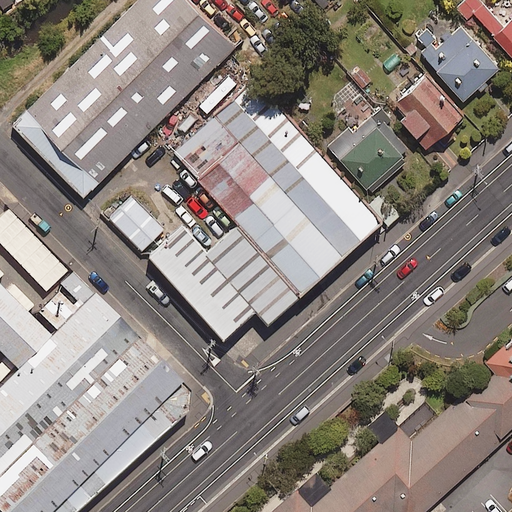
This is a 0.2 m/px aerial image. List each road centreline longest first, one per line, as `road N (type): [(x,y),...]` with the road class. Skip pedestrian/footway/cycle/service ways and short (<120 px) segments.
road 1 (residential): [(257,413),(0,157)]
road 2 (secondary): [(511,182),(257,413)]
road 3 (secondary): [(257,413),(147,511)]
